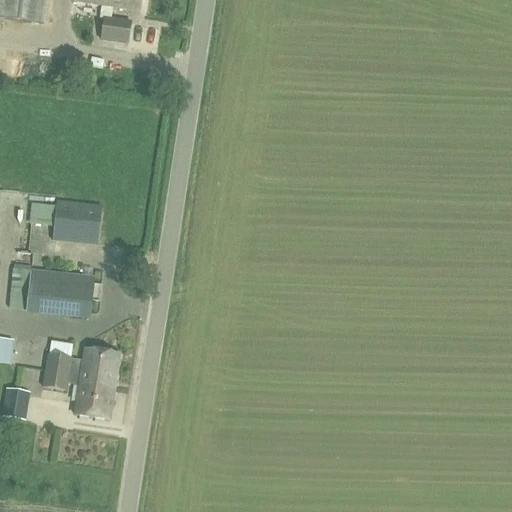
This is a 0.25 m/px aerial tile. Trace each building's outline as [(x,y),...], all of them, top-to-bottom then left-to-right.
[(0,0),(0,18),(42,25),(45,0),(0,0)] [(102,8),(100,18),(105,19),(101,42),(127,46),(131,23),(113,20),(111,20),(112,10),(115,10),(140,14),(141,0),(72,0),(72,4),(102,8)] [(51,242),(98,247),(102,207),(55,201),(51,242)] [(30,271),(25,313),(25,314),(91,321),(95,278),(30,271)] [(13,342),(0,340),(0,365),(10,367),(13,342)] [(82,364),(79,387),(74,416),(109,422),(119,355),(85,350),(82,364)] [(79,387),(82,364),(72,363),(72,360),(47,356),(42,389),(67,393),(68,385),(79,387)] [(6,389),(2,418),(26,421),(30,393),(6,389)]
